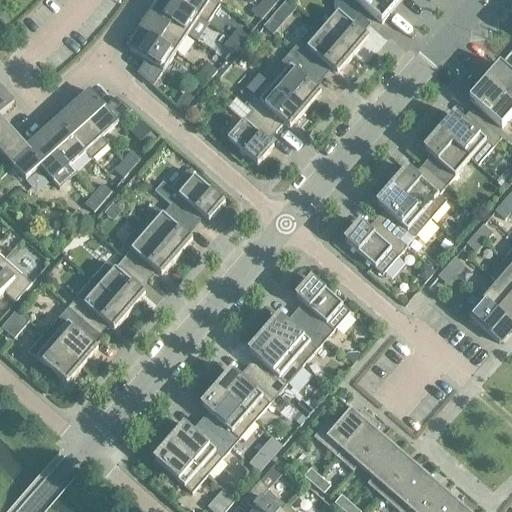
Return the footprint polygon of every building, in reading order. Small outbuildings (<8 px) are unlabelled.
[(164,0),(161,5),(159,4),(153,14),(187,37),(199,19),(170,0),(164,0)] [(207,25),(220,7),(211,1),(209,0),(170,0),(199,19),(207,25)] [(275,6),(267,0),(261,0),(257,5),(267,15),(275,6)] [(337,16),(322,32),(352,59),(364,46),(361,44),(366,39),(362,35),(370,26),(346,5),(339,0),(337,0),(336,1),(334,6),(334,11),(337,16)] [(387,0),(352,0),(381,25),(396,8),(387,0)] [(249,14),(260,23),(267,15),(257,5),(249,14)] [(145,23),(148,25),(142,33),(175,55),(187,37),(153,14),(145,23)] [(281,28),(272,20),(264,29),(273,37),(281,28)] [(352,59),(322,32),(313,25),(290,52),(322,80),(330,71),(335,75),(339,70),(341,72),(352,59)] [(246,39),(236,29),(229,38),(239,47),(246,39)] [(145,62),(137,75),(152,88),(175,55),(142,33),(137,41),(134,40),(128,51),(145,62)] [(221,47),(231,56),(239,47),(229,38),(221,47)] [(305,113),(316,100),(314,98),(318,93),(314,90),(322,80),(290,52),(266,79),(305,113)] [(218,72),(207,62),(199,71),(210,80),(218,72)] [(511,77),(499,66),(484,84),(511,108),(511,77)] [(192,80),(203,89),(210,80),(199,71),(192,80)] [(266,79),(243,106),(251,114),(275,135),(283,125),(287,129),(292,124),(294,126),(305,113),(266,79)] [(469,101),(501,130),(511,117),(511,108),(484,84),(469,101)] [(228,95),(218,87),(208,98),(218,107),(228,95)] [(0,117),(11,108),(4,100),(6,98),(0,92),(0,117)] [(131,113),(116,99),(104,109),(91,94),(80,102),(82,104),(75,110),(101,140),(131,113)] [(58,123),(85,154),(92,162),(108,148),(101,140),(75,110),(68,117),(66,115),(58,123)] [(453,124),(451,122),(440,135),(470,161),(477,168),(501,140),(470,113),(461,122),(457,119),(453,124)] [(251,114),(227,142),(257,168),(269,154),(267,153),(271,148),(267,144),(275,135),(251,114)] [(0,118),(0,154),(9,164),(27,149),(0,118)] [(58,123),(48,130),(50,132),(43,139),(69,168),(85,154),(58,123)] [(426,154),(430,158),(422,167),(446,188),(470,161),(440,135),(428,148),(430,150),(426,154)] [(43,139),(35,146),(32,144),(27,149),(9,164),(25,182),(40,169),(59,191),(76,175),(69,168),(43,139)] [(131,171),(140,161),(130,153),(121,162),(131,171)] [(121,162),(113,172),(123,180),(131,171),(121,162)] [(446,204),(438,197),(446,188),(422,167),(414,177),(410,173),(406,178),(404,176),(392,189),(430,222),(446,204)] [(170,207),(194,228),(202,218),(206,222),(211,217),(213,219),(224,206),(187,173),(162,201),(170,207)] [(511,183),(503,176),(497,183),(506,191),(511,184),(511,183)] [(103,203),(112,194),(102,185),(93,195),(103,203)] [(408,232),(416,239),(430,222),(392,189),(381,202),(383,204),(379,209),(383,212),(375,222),(399,243),(399,242),(408,232)] [(93,195),(84,206),(93,214),(103,203),(93,195)] [(511,212),(511,198),(510,196),(503,204),(511,212)] [(511,212),(503,204),(495,213),(504,222),(511,212)] [(170,207),(161,217),(155,211),(140,229),(177,260),(188,247),(186,246),(190,241),(186,237),(194,228),(170,207)] [(382,277),(407,249),(399,242),(399,243),(375,222),(367,231),(363,227),(359,232),(356,230),(345,244),(382,277)] [(492,235),(483,227),(474,237),(484,245),(492,235)] [(140,229),(124,246),(131,252),(124,260),(148,281),(155,273),(159,276),(163,272),(165,273),(177,260),(140,229)] [(466,246),(475,255),(484,245),(474,237),(466,246)] [(92,282),(129,315),(141,302),(139,300),(143,295),(139,291),(148,281),(124,260),(115,271),(107,264),(92,282)] [(464,268),(454,260),(446,269),(456,278),(464,268)] [(4,261),(0,265),(0,297),(4,293),(7,295),(6,296),(15,304),(31,285),(4,261)] [(511,269),(504,263),(490,279),(497,285),(511,298),(511,269)] [(437,279),(447,288),(456,278),(446,269),(437,279)] [(92,282),(68,309),(99,337),(107,327),(112,331),(116,326),(118,328),(129,315),(92,282)] [(294,315),(325,342),(350,314),(312,282),(300,295),(302,297),(298,302),(302,306),(294,315)] [(511,298),(497,285),(482,301),(511,326),(511,298)] [(505,334),(511,326),(482,301),(468,318),(499,345),(508,336),(505,334)] [(68,309),(44,336),(82,369),(93,356),(91,354),(95,350),(91,346),(99,337),(68,309)] [(1,330),(13,341),(29,323),(16,312),(1,330)] [(264,337),(302,369),(325,342),(294,315),(286,324),(282,320),(277,325),(275,324),(264,337)] [(82,369),(44,336),(29,354),(59,381),(62,378),(69,384),(82,369)] [(246,369),(278,397),(302,369),(264,337),(253,350),(255,351),(250,356),(255,360),(246,369)] [(217,391),(254,424),(278,397),(246,369),(238,378),(234,375),(230,380),(228,378),(217,391)] [(321,388),(318,392),(319,399),(323,402),(329,395),(321,388)] [(199,423),(231,451),(254,424),(217,391),(205,404),(207,406),(203,411),(207,414),(199,423)] [(313,412),(301,403),(294,411),(306,421),(313,412)] [(351,411),(334,430),(327,424),(313,439),(337,460),(371,420),(362,412),(358,418),(351,411)] [(297,415),(292,420),(301,428),(306,422),(297,415)] [(352,473),(357,467),(382,439),(375,433),(380,428),(371,420),(337,460),(352,473)] [(169,445),(207,478),(231,451),(199,423),(191,433),(187,429),(183,434),(181,432),(169,445)] [(382,439),(357,467),(373,480),(397,452),(382,439)] [(192,496),(207,478),(169,445),(156,460),(163,466),(161,469),(192,496)] [(367,486),(383,500),(412,466),(397,452),(373,480),(367,486)] [(269,464),(258,454),(248,466),(259,475),(269,464)] [(383,500),(396,511),(399,511),(428,479),(412,466),(383,500)] [(319,480),(309,471),(302,479),(312,488),(319,480)] [(232,475),(222,481),(228,493),(239,488),(232,475)] [(399,511),(426,511),(443,492),(428,479),(399,511)] [(329,489),(319,480),(312,488),(322,496),(329,489)] [(255,511),(281,511),(285,508),(267,493),(268,492),(259,484),(243,502),(252,510),(253,509),(255,511)] [(222,491),(207,509),(210,511),(226,511),(235,502),(222,491)] [(426,511),(453,511),(459,506),(443,492),(426,511)] [(339,511),(345,511),(350,507),(340,498),(333,506),(339,511)]
